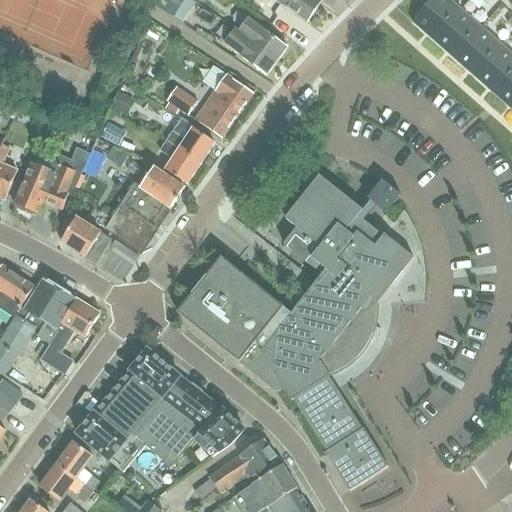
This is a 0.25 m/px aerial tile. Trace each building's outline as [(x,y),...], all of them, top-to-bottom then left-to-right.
[(282,0),(280,4),(307,23),(322,2),(318,0),(282,0)] [(449,0),(432,0),(413,23),(434,42),(462,11),(449,0)] [(462,11),(434,42),(455,60),(482,29),(462,11)] [(236,30),(236,31),(277,62),(287,48),(248,19),(239,32),(236,30)] [(482,29),(455,60),(476,78),(503,47),(482,29)] [(226,45),(267,75),(277,62),(236,31),(226,45)] [(511,54),(503,47),(476,78),(496,96),(511,78),(511,54)] [(227,76),(216,91),(196,121),(222,140),(253,94),(227,76)] [(148,78),(143,85),(150,89),(155,82),(148,78)] [(511,78),(496,96),(511,110),(511,78)] [(127,117),(134,101),(118,93),(109,113),(121,118),(122,114),(127,117)] [(0,103),(0,113),(13,119),(20,104),(4,96),(0,103)] [(176,108),(190,117),(197,106),(184,97),(176,108)] [(32,126),(46,133),(52,119),(37,113),(32,126)] [(173,132),(167,142),(201,164),(215,144),(192,129),(194,127),(181,118),(172,131),(173,132)] [(102,138),(120,147),(127,133),(110,124),(102,138)] [(0,153),(3,146),(9,132),(4,130),(0,139),(0,153)] [(85,135),(78,151),(89,156),(96,140),(85,135)] [(201,164),(167,142),(160,152),(173,160),(166,171),(187,185),(201,164)] [(3,146),(0,153),(0,199),(4,202),(17,172),(3,166),(10,149),(3,146)] [(38,150),(32,165),(14,206),(39,216),(45,203),(63,211),(69,196),(73,198),(87,164),(74,158),(69,170),(64,168),(66,162),(38,150)] [(93,150),(89,161),(97,165),(102,154),(93,150)] [(138,179),(131,190),(132,190),(106,229),(142,254),(185,190),(149,164),(139,179),(138,179)] [(117,181),(131,190),(138,179),(124,171),(117,181)] [(292,315),(222,259),(178,314),(276,393),(284,389),(292,402),(294,401),(328,454),(326,455),(351,494),(389,470),(364,431),(363,432),(329,378),(330,378),(329,376),(342,370),(353,362),(363,352),(370,340),(376,342),(381,331),(374,328),(376,315),(376,302),(379,304),(414,260),(384,237),(383,239),(358,219),(364,212),(320,176),(285,220),(297,229),(284,245),(323,276),(292,315)] [(172,217),(161,235),(169,239),(180,221),(172,217)] [(97,265),(112,241),(77,219),(62,243),(97,265)] [(114,245),(113,246),(115,247),(137,262),(140,258),(116,241),(114,245)] [(0,310),(13,319),(34,289),(3,268),(0,272),(0,310)] [(0,374),(5,378),(17,357),(19,359),(37,330),(41,333),(37,338),(50,346),(59,334),(58,333),(77,301),(44,281),(43,282),(25,312),(21,309),(0,343),(0,374)] [(50,346),(41,361),(66,377),(75,362),(62,354),(75,333),(85,339),(100,316),(77,301),(58,333),(59,334),(50,346)] [(232,444),(244,431),(223,411),(181,378),(148,351),(77,435),(123,474),(145,448),(171,470),(196,441),(213,458),(232,444)] [(0,386),(0,394),(15,405),(22,396),(3,382),(0,386)] [(0,406),(9,413),(15,405),(0,394),(0,406)] [(9,413),(0,406),(0,420),(2,423),(9,413)] [(238,482),(245,492),(254,485),(283,468),(282,467),(265,442),(224,468),(210,479),(211,480),(195,492),(205,506),(221,494),(222,495),(238,482)] [(57,466),(93,493),(99,484),(90,478),(91,476),(83,471),(93,458),(73,444),(57,466)] [(93,493),(57,466),(41,489),(60,503),(69,490),(77,496),(78,495),(86,501),(93,493)] [(297,491),(283,468),(254,485),(245,492),(233,500),(241,511),(262,511),(266,510),(297,491)] [(310,511),(297,491),(266,510),(267,511),(310,511)] [(45,511),(31,501),(23,511),(45,511)] [(140,511),(160,511),(148,502),(143,509),(140,511)]
